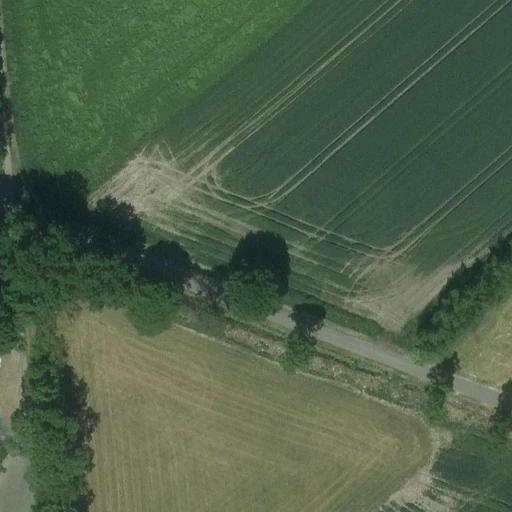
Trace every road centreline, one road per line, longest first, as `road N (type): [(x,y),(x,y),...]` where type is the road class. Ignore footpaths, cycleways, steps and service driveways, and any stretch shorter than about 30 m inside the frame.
road 1 (unclassified): [(14,222),(511,406)]
road 2 (unclassified): [(14,222),(41,511)]
road 3 (unclassified): [(0,78),(14,222)]
